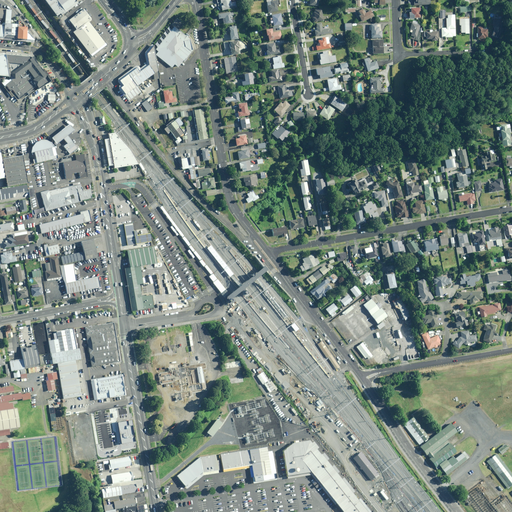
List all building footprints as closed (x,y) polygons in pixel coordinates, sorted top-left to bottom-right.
[(43,0),(55,16),(76,1),(75,0),(43,0)] [(224,0),(216,0),(217,6),(218,5),(219,7),(217,8),(218,13),(233,10),(232,5),(226,6),(225,4),(224,0)] [(264,2),(265,7),(265,14),(276,13),(275,8),(276,8),(276,2),(271,3),(270,1),(264,2)] [(69,31),(88,54),(103,42),(86,22),(89,19),(80,8),(66,20),(73,28),(69,31)] [(1,26),(0,37),(13,38),(14,24),(7,23),(8,10),(3,9),(1,26)] [(360,10),(355,13),(358,17),(356,17),(360,24),(366,21),(371,18),(368,12),(363,14),(360,10)] [(419,10),(409,10),(409,20),(419,20),(419,10)] [(310,24),(322,23),(321,11),(312,12),(312,19),(310,19),(310,24)] [(221,27),(229,26),(227,14),(214,16),(214,21),(220,21),(221,27)] [(279,15),(269,17),(271,28),(281,26),(279,15)] [(494,25),(496,25),(493,36),(500,37),(505,17),(496,15),(494,25)] [(469,19),(459,18),(458,34),(469,34),(469,19)] [(188,35),(172,23),(153,49),(155,51),(153,54),(169,66),(172,63),(175,66),(191,44),(189,35),(188,35)] [(320,24),(313,26),(314,31),(312,32),(313,38),(330,35),(329,29),(322,31),(320,24)] [(419,27),(411,24),(407,32),(411,34),(408,40),(418,44),(421,35),(417,33),(419,27)] [(24,26),(15,25),(15,38),(23,39),(24,26)] [(378,29),(375,29),(375,26),(369,26),(369,41),(375,41),(380,41),(380,33),(378,33),(378,29)] [(33,37),(26,27),(25,39),(33,40),(33,37)] [(233,28),(224,29),(227,43),(235,41),(233,28)] [(270,30),(263,31),(265,43),(273,41),(280,40),(278,33),(271,34),(270,30)] [(445,40),(453,40),(453,32),(445,32),(445,30),(440,30),(440,40),(445,40)] [(483,42),(483,41),(488,41),(488,31),(483,31),(483,30),(477,30),(477,42),(483,42)] [(430,44),(437,44),(437,35),(425,34),(425,42),(430,42),(430,44)] [(323,41),(323,39),(319,39),(319,42),(316,42),(316,47),(314,48),(314,52),(328,50),(327,46),(324,47),(323,41)] [(381,42),(370,42),(370,56),(382,56),(381,42)] [(233,43),(225,44),(227,58),(235,56),(233,43)] [(280,44),(261,47),(263,58),(282,55),(280,44)] [(145,53),(147,62),(145,63),(152,72),(155,70),(151,46),(147,51),(145,53)] [(4,53),(8,74),(12,78),(24,69),(31,77),(29,79),(34,85),(36,88),(48,78),(31,56),(4,53)] [(325,54),(316,55),(318,61),(317,62),(317,66),(319,66),(332,64),(334,61),(333,57),(327,58),(326,59),(325,54)] [(282,63),(280,64),(279,57),(271,58),(272,65),(270,66),(271,69),(283,67),(282,63)] [(231,59),(219,61),(221,76),(234,75),(231,59)] [(367,60),(361,62),(365,74),(370,72),(377,70),(375,63),(369,65),(367,60)] [(117,87),(127,100),(139,91),(134,85),(152,72),(145,63),(137,70),(135,68),(118,80),(121,84),(117,87)] [(346,66),(332,68),(333,76),(347,74),(346,66)] [(315,77),(317,77),(317,80),(330,78),(329,74),(328,67),(313,70),(315,77)] [(31,77),(24,69),(12,78),(4,85),(15,99),(34,85),(29,79),(31,77)] [(279,69),(272,70),(273,76),(269,77),(269,82),(281,80),(280,75),(279,69)] [(252,71),(242,73),(243,79),(240,80),(240,85),(254,83),(253,78),(252,71)] [(380,79),(368,80),(368,85),(371,85),(371,91),(368,91),(369,95),(383,95),(383,90),(379,90),(379,85),(381,85),(380,79)] [(339,86),(335,87),(334,80),(325,81),(326,92),(336,91),(339,90),(339,86)] [(285,99),(287,98),(286,91),(284,91),(283,87),(275,88),(277,100),(285,99)] [(161,91),(163,103),(171,102),(169,89),(161,91)] [(55,95),(54,95),(54,93),(49,93),(49,95),(47,95),(47,100),(49,100),(49,103),(55,103),(55,95)] [(238,104),(237,98),(236,94),(230,95),(230,98),(220,99),(221,106),(238,104)] [(345,107),(333,98),(328,105),(340,113),(345,107)] [(288,108),(283,103),(281,106),(278,103),(271,111),(273,113),(278,118),(288,108)] [(239,114),(234,114),(235,119),(247,117),(247,112),(245,113),(245,109),(244,104),(236,106),(237,111),(238,110),(239,114)] [(333,111),(327,107),(324,111),(321,109),(317,116),(327,122),(330,117),(333,111)] [(201,108),(192,109),(197,139),(205,138),(201,108)] [(105,123),(103,115),(97,117),(99,126),(107,124),(106,122),(105,123)] [(157,116),(151,121),(167,142),(183,130),(173,118),(164,125),(157,116)] [(280,123),(276,119),(271,124),(276,128),(280,123)] [(247,120),(237,121),(238,131),(248,130),(247,120)] [(500,148),(503,147),(508,147),(505,126),(499,127),(499,131),(498,131),(500,148)] [(278,127),(274,132),(273,131),(269,135),(274,140),(276,138),(280,142),(287,135),(278,127)] [(116,133),(108,134),(109,138),(105,139),(109,166),(114,165),(114,168),(139,164),(130,149),(116,133)] [(236,140),(233,140),(234,148),(245,146),(244,139),(244,137),(236,138),(236,140)] [(34,152),(37,163),(57,157),(54,146),(51,143),(46,140),(40,140),(35,142),(32,146),(30,152),(34,152)] [(74,145),(67,151),(70,154),(77,148),(76,147),(74,145)] [(246,152),(235,153),(236,162),(246,160),(246,152)] [(457,165),(459,164),(460,169),(466,168),(465,163),(463,152),(455,153),(457,165)] [(87,177),(83,153),(74,155),(75,161),(63,163),(65,180),(72,179),(72,173),(78,172),(79,178),(87,177)] [(485,171),(483,162),(490,161),(490,157),(488,157),(488,153),(485,153),(485,157),(480,158),(477,159),(479,172),(485,171)] [(23,155),(3,159),(9,186),(28,183),(23,155)] [(190,157),(180,158),(181,168),(191,167),(190,157)] [(511,158),(510,159),(503,160),(503,167),(511,167),(511,158)] [(451,160),(443,162),(444,171),(453,169),(451,160)] [(299,178),(303,177),(309,177),(307,162),(300,163),(301,171),(298,172),(299,178)] [(415,163),(412,164),(412,162),(405,163),(407,174),(410,173),(410,178),(417,177),(415,163)] [(250,168),(248,168),(247,163),(237,164),(237,170),(239,170),(239,174),(256,172),(255,166),(250,167),(250,168)] [(210,168),(196,170),(198,177),(211,175),(210,168)] [(454,175),(455,183),(453,183),(453,188),(456,188),(456,190),(461,190),(461,188),(468,188),(468,183),(464,183),(463,177),(459,178),(459,174),(454,175)] [(214,178),(203,180),(204,182),(201,183),(202,190),(207,189),(215,188),(214,178)] [(255,186),(254,183),(255,183),(255,178),(241,179),(241,184),(242,184),(243,187),(247,187),(247,188),(254,187),(254,186),(255,186)] [(322,179),(313,181),(315,197),(325,196),(322,179)] [(369,179),(363,181),(363,180),(355,184),(354,181),(345,186),(350,196),(358,192),(364,189),(369,187),(371,191),(376,189),(374,183),(371,184),(369,179)] [(499,180),(491,181),(492,183),(489,184),(487,188),(485,189),(486,194),(501,191),(500,187),(499,182),(499,180)] [(390,190),(393,200),(401,199),(397,183),(391,185),(386,181),(382,186),(390,191),(390,190)] [(39,193),(44,211),(92,198),(89,187),(81,189),(80,183),(39,193)] [(478,183),(471,184),(472,193),(480,192),(478,183)] [(23,184),(0,187),(0,199),(11,197),(10,194),(24,191),(23,184)] [(300,185),(298,186),(299,198),(306,197),(306,194),(306,184),(300,185)] [(419,186),(412,187),(411,184),(403,185),(405,199),(413,198),(413,195),(420,194),(419,186)] [(430,186),(421,186),(423,202),(431,201),(430,186)] [(436,201),(439,201),(439,202),(445,201),(444,191),(441,192),(440,188),(434,189),(436,201)] [(244,196),(246,199),(243,201),(245,205),(250,203),(257,199),(255,197),(253,198),(253,196),(252,196),(250,192),(244,196)] [(383,193),(372,194),(372,200),(375,200),(376,203),(379,203),(380,209),(386,209),(386,202),(385,202),(384,198),(383,193)] [(457,204),(464,203),(464,206),(471,205),(471,202),(472,202),(471,194),(456,197),(457,204)] [(304,199),(301,200),(302,212),(308,212),(308,209),(309,209),(309,201),(307,201),(307,199),(304,199)] [(413,209),(409,209),(410,215),(413,215),(413,216),(424,214),(423,208),(422,208),(422,201),(412,203),(413,209)] [(21,202),(14,203),(16,215),(23,213),(21,202)] [(394,219),(398,218),(398,220),(406,218),(404,205),(401,205),(400,202),(394,203),(395,208),(392,208),(394,219)] [(374,214),(373,211),(375,211),(372,205),(370,205),(368,203),(360,208),(363,215),(365,214),(367,219),(370,218),(371,220),(376,217),(374,213),(374,214)] [(326,204),(318,205),(319,216),(326,216),(326,204)] [(225,290),(161,206),(159,207),(199,262),(198,262),(203,268),(204,267),(210,276),(209,277),(213,283),(214,285),(221,294),(225,290)] [(11,209),(1,211),(3,218),(12,216),(11,209)] [(78,214),(36,224),(38,233),(88,221),(85,210),(77,212),(78,214)] [(360,211),(351,213),(353,226),(362,225),(360,211)] [(313,217),(305,218),(306,228),(314,227),(313,217)] [(328,219),(320,220),(322,231),(330,230),(328,219)] [(301,220),(287,223),(288,231),(302,229),(301,220)] [(131,222),(123,224),(127,246),(135,244),(134,235),(131,222)] [(9,224),(0,225),(0,233),(10,232),(9,224)] [(505,226),(502,226),(504,235),(507,234),(508,238),(511,237),(511,233),(511,234),(511,233),(511,224),(511,225),(508,225),(508,224),(505,224),(505,226)] [(486,230),(485,232),(485,235),(484,235),(485,242),(498,240),(496,232),(496,233),(495,228),(486,230)] [(271,238),(279,237),(279,239),(284,239),(284,236),(285,235),(285,229),(269,231),(271,238)] [(475,232),(475,234),(469,235),(470,244),(475,243),(475,246),(481,245),(480,232),(475,232)] [(134,235),(135,244),(150,241),(149,233),(134,235)] [(468,245),(466,246),(464,234),(454,236),(456,248),(462,247),(464,254),(470,253),(468,245)] [(3,239),(3,245),(0,245),(0,247),(0,251),(25,246),(24,236),(3,239)] [(443,236),(436,237),(437,247),(445,246),(443,236)] [(94,237),(78,240),(82,259),(97,256),(94,237)] [(434,240),(423,240),(423,242),(420,242),(421,253),(436,251),(435,241),(434,241),(434,240)] [(410,241),(403,246),(408,255),(416,251),(410,241)] [(400,242),(389,244),(390,254),(402,253),(400,242)] [(55,244),(44,246),(46,254),(57,252),(55,244)] [(380,256),(382,256),(382,259),(390,258),(388,247),(387,244),(380,245),(380,248),(378,249),(380,256)] [(228,277),(232,273),(210,245),(206,248),(228,277)] [(126,250),(129,267),(140,266),(156,263),(153,246),(126,250)] [(375,247),(361,249),(361,253),(366,252),(366,257),(376,255),(376,252),(375,247)] [(357,249),(351,250),(352,255),(350,255),(351,259),(359,257),(357,249)] [(511,259),(511,256),(511,249),(503,251),(504,257),(507,257),(507,259),(511,259)] [(60,263),(81,259),(79,251),(58,255),(60,263)] [(0,266),(9,265),(12,264),(11,258),(8,258),(8,255),(6,255),(6,254),(0,254),(0,266)] [(314,258),(312,254),(302,259),(303,263),(301,264),(302,265),(299,266),(301,272),(319,264),(316,257),(314,258)] [(344,254),(336,255),(336,259),(334,259),(334,263),(341,263),(341,261),(344,260),(344,254)] [(58,275),(55,255),(46,257),(46,262),(42,263),(43,270),(42,271),(43,278),(58,275)] [(347,258),(342,262),(351,273),(355,269),(347,258)] [(70,262),(60,264),(63,282),(73,280),(70,262)] [(129,267),(125,268),(131,310),(154,307),(152,294),(141,295),(139,284),(143,283),(140,266),(129,267)] [(322,267),(317,271),(321,277),(326,273),(322,267)] [(16,269),(8,270),(10,285),(18,284),(16,269)] [(499,271),(499,276),(493,276),(493,274),(483,275),(485,284),(494,282),(507,281),(506,277),(505,271),(499,271)] [(36,272),(28,273),(29,280),(37,279),(36,272)] [(316,272),(304,281),(307,287),(320,278),(316,272)] [(332,275),(327,279),(332,285),(336,282),(332,275)] [(393,275),(385,277),(387,291),(395,290),(393,275)] [(457,279),(457,282),(456,282),(456,286),(463,285),(464,286),(466,286),(466,287),(468,288),(470,287),(472,286),(472,283),(477,282),(477,280),(476,275),(465,277),(464,275),(459,276),(459,278),(457,279)] [(63,283),(65,293),(97,287),(95,276),(63,283)] [(365,281),(362,284),(364,287),(367,285),(369,287),(372,285),(371,284),(372,282),(371,281),(369,278),(368,277),(364,280),(365,281)] [(437,279),(430,280),(433,298),(440,296),(438,287),(449,286),(448,279),(445,278),(437,279)] [(324,297),(324,296),(331,290),(326,284),(324,281),(308,293),(311,298),(312,297),(315,302),(320,299),(320,300),(324,297)] [(419,305),(422,302),(423,301),(425,303),(430,299),(426,293),(425,293),(422,281),(414,282),(418,298),(415,301),(419,305)] [(284,319),(288,316),(265,287),(262,290),(284,319)] [(353,287),(347,291),(354,300),(360,295),(353,287)] [(37,289),(27,291),(28,299),(39,298),(37,289)] [(226,289),(220,294),(224,298),(229,294),(226,289)] [(24,292),(13,293),(13,301),(24,301),(24,292)] [(475,302),(475,300),(479,300),(479,293),(455,293),(455,300),(467,300),(467,305),(471,306),(471,302),(475,302)] [(340,308),(342,307),(343,308),(351,302),(350,301),(346,296),(337,304),(340,308)] [(411,316),(404,298),(397,301),(401,312),(404,319),(411,316)] [(237,300),(231,305),(242,319),(248,315),(237,300)] [(389,322),(386,318),(387,317),(372,300),(363,306),(377,325),(381,322),(384,326),(389,322)] [(498,303),(490,305),(491,306),(480,308),(476,309),(478,319),(484,318),(484,315),(493,314),(493,312),(499,311),(498,303)] [(337,311),(332,305),(323,311),(328,317),(329,317),(330,319),(335,315),(334,313),(337,311)] [(431,311),(424,313),(425,315),(417,317),(420,327),(426,325),(427,330),(435,327),(431,311)] [(451,315),(454,323),(451,324),(453,329),(464,326),(463,323),(463,321),(462,320),(460,312),(451,315)] [(363,317),(361,319),(367,328),(370,327),(363,317)] [(111,321),(82,326),(89,365),(118,360),(111,321)] [(293,323),(290,326),(295,332),(298,329),(293,323)] [(483,332),(479,341),(486,345),(493,327),(486,324),(485,327),(482,326),(480,331),(483,332)] [(55,338),(58,351),(75,348),(71,328),(54,331),(55,338)] [(37,344),(41,343),(42,343),(41,340),(45,339),(43,331),(40,332),(39,330),(34,332),(37,344)] [(466,332),(458,333),(458,340),(456,338),(450,346),(455,350),(460,345),(461,346),(464,346),(467,344),(467,343),(472,343),(472,336),(466,337),(466,332)] [(424,351),(429,349),(432,349),(434,348),(435,347),(437,345),(437,343),(438,342),(435,337),(427,340),(424,333),(418,336),(424,351)] [(49,353),(58,351),(55,338),(46,339),(49,353)] [(327,357),(331,354),(322,340),(317,344),(326,358),(327,357)] [(24,367),(39,364),(35,344),(30,345),(30,347),(25,348),(25,346),(20,347),(24,367)] [(360,345),(355,349),(363,360),(365,359),(366,361),(370,358),(369,356),(360,345)] [(12,371),(13,374),(14,378),(20,377),(19,372),(25,371),(25,369),(40,366),(39,364),(24,367),(20,347),(19,347),(21,359),(9,362),(11,371),(12,371)] [(75,348),(49,353),(50,363),(79,358),(77,348),(75,348)] [(331,354),(327,357),(335,369),(339,366),(331,354)] [(224,363),(236,361),(235,355),(223,357),(224,363)] [(73,359),(55,363),(62,397),(79,394),(73,359)] [(236,361),(224,363),(225,369),(241,366),(240,360),(236,361)] [(53,363),(43,365),(46,380),(56,378),(53,363)] [(173,402),(183,400),(183,397),(192,395),(191,390),(206,388),(201,363),(170,369),(170,371),(159,373),(161,381),(169,380),(173,402)] [(119,373),(88,378),(92,400),(123,394),(119,373)] [(19,392),(0,394),(0,400),(20,398),(19,392)] [(401,394),(398,395),(393,398),(403,415),(404,414),(405,416),(409,414),(405,407),(408,406),(401,394)] [(325,404),(321,399),(315,404),(320,409),(325,404)] [(16,407),(0,409),(0,427),(19,425),(16,407)] [(104,414),(106,420),(108,419),(110,426),(112,425),(115,438),(127,436),(122,409),(107,412),(107,413),(104,414)] [(414,416),(403,424),(419,445),(430,437),(414,416)] [(84,418),(79,419),(79,418),(73,420),(72,420),(74,433),(73,433),(75,445),(84,443),(81,425),(86,425),(84,418)] [(213,437),(222,423),(216,419),(206,432),(213,437)] [(451,424),(420,447),(426,455),(457,432),(451,424)] [(7,439),(0,439),(0,451),(9,451),(7,439)] [(367,511),(309,440),(293,442),(283,450),(286,476),(310,472),(317,483),(339,509),(341,511),(367,511)] [(451,441),(428,458),(435,467),(458,450),(451,441)] [(508,449),(504,444),(498,450),(501,454),(508,449)] [(267,447),(249,449),(252,467),(249,468),(252,484),(276,480),(272,451),(267,451),(267,447)] [(249,449),(220,454),(223,472),(252,467),(249,449)] [(462,451),(441,467),(446,473),(467,458),(462,451)] [(380,474),(363,452),(353,459),(371,481),(380,474)] [(215,454),(200,457),(176,475),(186,489),(203,475),(218,472),(215,454)] [(511,484),(511,473),(497,454),(486,462),(494,472),(507,489),(511,484)] [(128,455),(107,459),(109,468),(130,464),(128,455)] [(128,471),(108,474),(110,483),(130,480),(128,471)] [(132,483),(100,489),(101,498),(134,492),(132,483)] [(134,511),(132,497),(111,501),(112,509),(122,508),(123,511),(134,511)]
